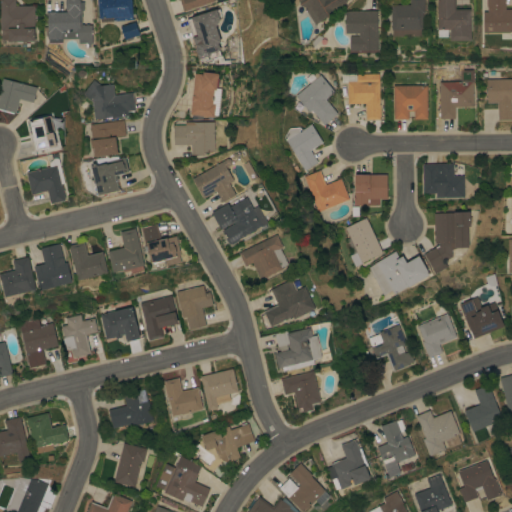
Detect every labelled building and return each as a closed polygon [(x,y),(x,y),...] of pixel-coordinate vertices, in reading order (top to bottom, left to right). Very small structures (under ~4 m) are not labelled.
[(1,0),(15,0),(15,6),(35,6),(35,40),(2,40),(2,30),(1,30),(1,0)] [(49,43),(49,39),(48,39),(48,31),(44,31),(44,27),(48,27),(48,14),(46,14),(46,12),(48,12),(56,11),(56,12),(66,12),(66,0),(81,0),(81,2),(83,2),(84,10),(80,10),(80,25),(81,25),(81,24),(84,24),(84,25),(92,25),(92,30),(93,30),(93,34),(92,34),(92,43),(79,43),(79,39),(62,39),(62,43),(49,43)] [(131,0),(133,19),(102,22),(101,18),(100,18),(98,0),(131,0)] [(183,12),(179,0),(214,0),(215,1),(183,12)] [(299,0),(347,0),(346,1),(347,2),(343,6),(315,24),(305,10),(307,9),(299,5),(299,0)] [(391,4),(410,4),(410,0),(424,0),(424,13),(423,13),(423,30),(422,30),(422,36),(413,36),(413,34),(403,34),(403,36),(392,36),(392,30),(391,30),(391,4)] [(437,0),(455,0),(455,9),(470,9),(471,40),(450,41),(450,29),(438,30),(437,0)] [(511,32),(483,32),(483,12),(487,12),(487,7),(486,7),(486,0),(505,0),(505,9),(511,9),(511,32)] [(186,19),(216,9),(219,19),(215,20),(222,42),(219,43),(223,57),(206,62),(205,60),(200,62),(186,19)] [(377,11),(378,50),(350,50),(350,36),(359,36),(358,33),(345,33),(345,11),(377,11)] [(135,22),(139,35),(132,37),(133,39),(126,42),(125,39),(124,40),(120,26),(135,22)] [(379,104),(380,104),(380,119),(365,119),(365,103),(347,104),(347,82),(356,82),(356,74),(379,74),(379,104)] [(194,75),(216,77),(215,88),(221,88),(218,115),(214,115),(214,117),(190,115),(194,75)] [(320,75),(334,92),(325,99),(337,113),(324,125),(311,110),(309,112),(295,96),(320,75)] [(0,88),(3,78),(37,88),(33,103),(19,99),(15,113),(14,113),(14,114),(0,110),(0,88)] [(511,79),(511,100),(511,105),(511,120),(498,120),(497,103),(487,103),(486,79),(511,79)] [(95,119),(93,101),(83,94),(94,80),(101,85),(113,84),(115,95),(133,93),(135,111),(120,113),(120,112),(116,112),(116,116),(95,119)] [(439,82),(473,81),(473,106),(454,107),(455,118),(440,119),(439,82)] [(427,85),(427,119),(414,119),(414,111),(408,111),(408,119),(393,119),(393,85),(427,85)] [(57,147),(34,153),(26,121),(49,115),(57,147)] [(124,120),(126,135),(116,136),(118,154),(96,157),(96,155),(94,156),(93,148),(92,148),(90,140),(93,140),(91,124),(124,120)] [(214,122),(214,151),(204,152),(204,155),(191,155),(191,144),(174,145),(173,125),(185,125),(185,122),(214,122)] [(299,127),(301,130),(311,124),(322,142),(310,150),(318,162),(305,171),(285,139),(286,138),(285,136),(288,129),(299,127)] [(91,166),(125,157),(129,172),(117,175),(119,180),(117,181),(119,190),(98,195),(91,166)] [(50,167),(49,164),(49,162),(50,162),(52,160),(53,159),(53,158),(54,158),(55,158),(56,158),(57,158),(58,159),(59,160),(64,183),(62,184),(65,198),(64,198),(65,200),(50,204),(47,191),(31,195),(26,172),(50,167)] [(230,159),(232,162),(231,165),(226,168),(234,181),(229,183),(236,195),(223,202),(216,191),(215,191),(214,189),(212,190),(213,193),(203,198),(192,179),(227,158),(230,159)] [(464,197),(436,197),(436,193),(423,193),(422,164),(439,164),(439,175),(440,175),(440,163),(453,163),(453,176),(463,176),(464,197)] [(318,212),(303,176),(320,170),(325,184),(341,178),(349,199),(318,212)] [(387,199),(379,199),(379,205),(353,205),(353,197),(354,197),(354,175),(387,175),(387,199)] [(253,209),(258,206),(268,222),(266,224),(267,227),(263,230),(261,226),(230,244),(222,230),(230,226),(230,224),(221,229),(211,213),(228,203),(230,207),(246,197),(253,209)] [(444,261),(448,267),(435,274),(432,268),(424,253),(439,245),(439,243),(435,243),(434,213),(454,213),(454,212),(470,211),(470,226),(468,227),(469,247),(455,248),(452,249),(452,256),(444,261)] [(382,252),(362,262),(362,263),(355,267),(349,255),(357,252),(345,228),(366,218),(382,252)] [(157,224),(161,239),(176,236),(181,256),(163,260),(163,261),(152,263),(149,251),(145,252),(144,246),(145,246),(141,228),(157,224)] [(144,265),(143,265),(144,270),(131,273),(131,270),(124,272),(124,270),(113,272),(108,251),(124,247),(120,232),(135,228),(144,265)] [(278,233),(284,246),(280,248),(288,264),(281,267),(282,269),(261,280),(252,262),(245,266),(239,253),(278,233)] [(73,261),(72,262),(69,248),(70,248),(69,245),(84,241),(88,255),(103,251),(108,273),(77,280),(73,261)] [(41,290),(34,266),(44,263),(40,248),(59,243),(64,263),(67,262),(72,282),(41,290)] [(395,251),(399,257),(402,255),(406,262),(418,255),(428,271),(427,272),(429,275),(409,287),(408,286),(394,294),(392,290),(383,295),(369,267),(395,251)] [(36,289),(5,297),(1,280),(0,280),(0,273),(15,270),(13,260),(28,257),(36,289)] [(271,327),(264,311),(278,304),(270,289),(292,279),(297,290),(305,286),(316,308),(294,319),(293,316),(271,327)] [(203,285),(204,291),(209,290),(213,305),(202,307),(206,325),(189,329),(186,317),(182,318),(176,292),(203,285)] [(171,295),(178,323),(161,328),(163,336),(149,340),(148,337),(145,326),(146,326),(140,303),(171,295)] [(468,328),(469,328),(459,304),(476,297),(480,308),(494,302),(504,325),(472,339),(468,328)] [(428,358),(422,341),(423,341),(417,326),(437,317),(434,308),(443,304),(456,337),(439,344),(442,352),(428,358)] [(100,314),(114,310),(114,311),(132,307),(140,339),(127,342),(125,334),(121,335),(122,337),(116,338),(115,337),(106,339),(100,314)] [(91,353),(75,357),(74,355),(73,355),(72,348),(66,350),(63,338),(64,337),(61,326),(67,324),(66,318),(80,314),(82,321),(94,318),(97,331),(86,334),(91,353)] [(19,322),(38,317),(40,326),(52,323),(58,345),(42,349),(46,363),(30,367),(19,322)] [(367,338),(379,333),(378,332),(398,324),(413,361),(409,363),(409,364),(393,371),(386,355),(376,359),(367,338)] [(278,368),(274,353),(280,351),(279,346),(278,346),(275,334),(287,331),(288,333),(310,327),(313,336),(317,335),(322,357),(278,368)] [(0,342),(4,341),(12,374),(0,376),(0,342)] [(232,368),(238,391),(230,393),(231,397),(230,400),(217,404),(218,407),(208,410),(200,376),(232,368)] [(313,371),(320,401),(311,403),(313,409),(303,411),(302,407),(297,408),(294,392),(284,394),(280,379),(313,371)] [(499,377),(511,374),(511,408),(508,410),(499,377)] [(172,416),(168,397),(167,397),(164,384),(165,384),(164,381),(179,378),(182,391),(198,387),(203,409),(172,416)] [(472,431),(464,410),(479,404),(474,390),(488,384),(502,419),(472,431)] [(123,395),(136,391),(139,403),(148,401),(153,421),(127,427),(126,425),(121,426),(122,432),(116,434),(115,428),(113,429),(108,410),(126,405),(123,395)] [(416,415),(429,410),(433,418),(450,411),(460,434),(458,435),(461,443),(449,448),(445,440),(442,441),(445,449),(435,454),(437,458),(434,459),(432,455),(429,456),(422,439),(425,438),(416,415)] [(48,412),(51,427),(65,424),(69,440),(66,440),(66,441),(53,444),(53,443),(33,448),(26,418),(48,412)] [(31,460),(19,463),(16,452),(0,456),(0,431),(7,430),(5,420),(20,416),(31,460)] [(380,426),(397,419),(397,420),(401,419),(406,430),(400,433),(402,438),(408,436),(415,455),(396,463),(395,461),(385,465),(383,459),(382,460),(377,447),(387,443),(380,426)] [(228,426),(230,430),(248,423),(254,441),(236,447),(240,457),(229,462),(228,460),(225,461),(223,461),(223,460),(221,458),(219,457),(218,456),(214,447),(206,450),(201,436),(228,426)] [(345,458),(341,445),(354,439),(355,442),(356,442),(359,449),(361,448),(367,465),(365,466),(370,479),(354,485),(352,479),(349,480),(351,485),(341,489),(340,488),(335,490),(327,468),(332,466),(331,463),(345,458)] [(123,443),(147,448),(143,462),(141,461),(135,487),(114,482),(123,443)] [(193,482),(209,489),(201,506),(189,501),(189,502),(182,499),(182,501),(163,492),(164,490),(155,486),(165,463),(174,467),(179,456),(200,466),(193,482)] [(486,460),(493,478),(495,478),(501,494),(487,500),(481,486),(474,488),(478,497),(464,502),(458,488),(463,486),(457,471),(486,460)] [(300,463),(312,475),(311,476),(325,490),(324,491),(329,496),(321,505),(316,499),(303,511),(279,488),(289,478),(298,487),(300,484),(289,474),(300,463)] [(14,511),(9,510),(8,511),(6,511),(5,511),(14,487),(3,483),(0,490),(0,478),(18,478),(20,474),(47,485),(36,511),(14,511)] [(449,499),(449,498),(452,504),(436,510),(436,511),(420,511),(414,494),(430,488),(426,479),(439,474),(449,499)] [(368,511),(385,503),(382,498),(396,491),(403,503),(401,503),(405,511),(368,511)] [(87,511),(91,501),(107,507),(112,493),(132,501),(127,511),(87,511)] [(247,511),(259,496),(273,506),(279,498),(290,506),(289,508),(294,511),(247,511)]
